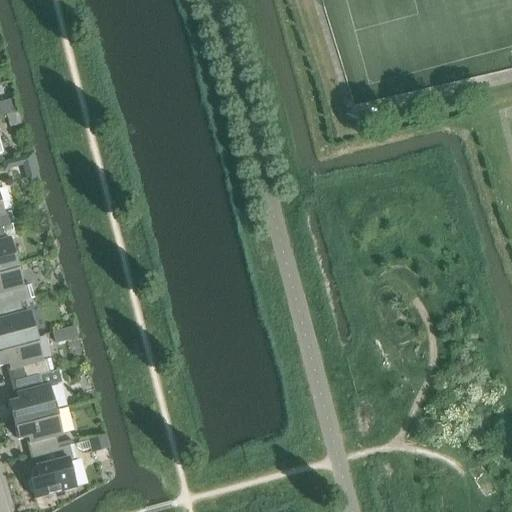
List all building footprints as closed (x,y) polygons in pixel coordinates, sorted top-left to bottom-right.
[(7,116),(6,116),(9,128),(21,125),(18,113),(15,114),(7,116)] [(32,155),(2,163),(4,172),(34,163),(32,155)] [(35,173),(25,176),(27,181),(32,184),(37,182),(35,173)] [(0,229),(1,230),(15,226),(15,225),(14,225),(11,213),(4,215),(0,199),(0,229)] [(4,242),(1,230),(0,229),(0,269),(17,264),(11,240),(4,242)] [(23,288),(17,264),(0,269),(0,308),(17,304),(20,303),(34,299),(34,298),(34,299),(31,286),(23,288)] [(23,315),(20,303),(17,304),(0,308),(0,347),(37,338),(30,313),(23,315)] [(75,328),(52,334),(55,345),(78,338),(75,328)] [(43,362),(37,338),(0,347),(0,366),(8,365),(13,383),(39,376),(39,377),(54,373),(54,372),(53,372),(50,360),(43,362)] [(43,389),(39,377),(39,376),(13,383),(18,402),(9,405),(14,423),(56,411),(50,387),(43,389)] [(63,436),(56,411),(14,423),(18,441),(27,438),(32,457),(59,450),(67,448),(66,442),(57,444),(56,438),(63,436)] [(108,449),(105,436),(75,444),(76,448),(81,451),(89,450),(90,454),(108,449)] [(67,448),(59,450),(32,457),(39,480),(29,482),(34,500),(77,489),(69,461),(77,459),(73,447),(74,447),(73,446),(67,448)]
